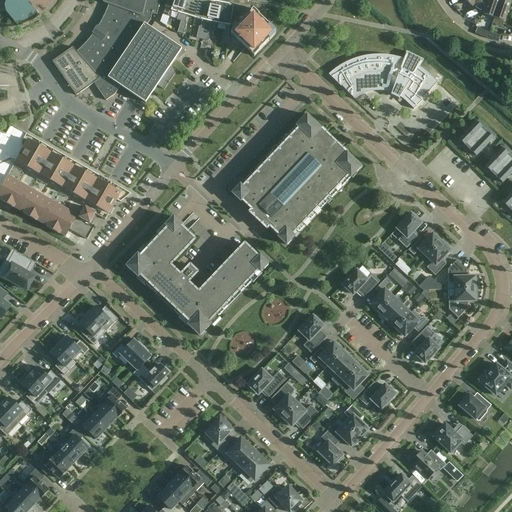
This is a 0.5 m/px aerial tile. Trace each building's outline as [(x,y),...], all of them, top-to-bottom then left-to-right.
[(34,13),(23,0),(9,0),(8,1),(7,6),(8,11),(17,23),(34,13)] [(103,0),(103,3),(108,5),(103,16),(97,27),(99,28),(95,34),(93,33),(86,42),(77,52),(73,47),(52,62),(76,96),(94,83),(106,101),(115,94),(120,86),(145,103),(157,85),(164,90),(176,71),(170,67),(182,49),(146,25),(150,20),(152,14),(157,15),(159,0),(103,0)] [(167,0),(166,4),(167,4),(163,15),(169,17),(171,11),(179,13),(177,20),(181,21),(187,0),(167,0)] [(199,0),(187,0),(181,21),(177,33),(183,35),(186,23),(185,22),(187,16),(194,18),(199,0)] [(196,38),(202,40),(211,1),(208,0),(199,0),(194,18),(202,20),(200,27),(199,26),(196,38)] [(488,0),(487,0),(464,0),(472,7),(473,6),(483,13),(488,0)] [(494,18),(500,0),(487,0),(488,0),(483,13),(483,14),(494,18)] [(503,0),(500,0),(494,18),(504,22),(511,3),(503,0)] [(210,22),(218,24),(222,3),(211,1),(202,40),(208,41),(210,29),(209,29),(210,22)] [(222,3),(218,24),(226,25),(224,32),(223,32),(221,44),(227,45),(233,5),(222,3)] [(254,57),(274,36),(275,35),(275,34),(275,33),(275,32),(275,31),(275,30),(274,29),(270,25),(276,18),(269,10),(268,10),(267,9),(266,9),(265,10),(260,15),(253,9),(239,24),(236,21),(232,20),(231,33),(252,54),(251,54),(254,57)] [(489,32),(477,28),(475,34),(486,39),(489,32)] [(501,36),(489,32),(486,39),(499,42),(501,36)] [(355,100),(355,98),(360,95),(365,93),(371,91),(378,90),(385,91),(392,92),(391,95),(399,99),(400,97),(407,102),(413,108),(414,109),(424,99),(423,98),(438,82),(430,75),(420,67),(423,60),(406,52),(404,59),(394,56),(384,55),(373,55),(363,57),(353,59),(344,64),(336,68),(328,74),(341,87),(342,86),(355,100)] [(240,186),(232,194),(233,195),(241,202),(242,201),(252,210),(251,211),(255,214),(257,213),(265,221),(264,223),(269,227),(279,236),(278,237),(286,245),(294,237),(292,235),(296,231),(298,233),(305,226),(303,223),(307,219),(309,222),(309,221),(316,215),(316,214),(314,212),(318,208),(320,210),(326,203),(327,203),(325,201),(328,197),(331,199),(337,192),(335,190),(339,185),(341,188),(342,187),(351,177),(349,175),(353,171),(355,173),(361,167),(307,116),(301,121),(301,122),(303,124),(299,128),(297,126),(287,136),(289,138),(285,142),(283,140),(277,147),(276,147),(278,149),(275,153),(272,151),(272,152),(266,158),(265,159),(268,161),(264,165),(262,163),(261,163),(255,170),(257,172),(253,176),(251,174),(244,181),(246,183),(242,187),(240,185),(240,186)] [(476,122),(467,131),(476,139),(487,127),(484,125),(482,127),(476,122)] [(0,199),(10,206),(12,206),(13,207),(14,208),(15,208),(17,210),(27,215),(59,159),(62,154),(54,150),(53,149),(43,144),(41,143),(36,140),(35,139),(25,133),(11,125),(5,135),(0,131),(0,199)] [(487,127),(476,139),(485,148),(494,139),(488,133),(490,130),(487,127)] [(462,148),(465,151),(476,139),(467,131),(459,140),(464,145),(462,148)] [(476,139),(465,151),(468,154),(470,151),(476,157),(485,148),(476,139)] [(502,149),(494,158),(502,166),(511,155),(511,152),(510,151),(508,154),(502,149)] [(59,159),(27,215),(43,224),(43,225),(45,226),(46,226),(48,227),(51,229),(57,233),(90,176),(92,172),(89,170),(87,169),(77,163),(76,162),(66,157),(64,156),(62,154),(59,159)] [(511,155),(502,166),(511,174),(511,173),(511,155)] [(488,175),(491,178),(502,166),(494,158),(485,167),(491,172),(488,175)] [(502,166),(491,178),(494,181),(497,178),(502,183),(511,174),(502,166)] [(90,176),(57,233),(65,237),(67,233),(69,230),(87,240),(91,233),(95,226),(92,225),(90,223),(95,215),(97,216),(105,220),(116,200),(117,201),(119,202),(120,203),(122,202),(130,195),(131,194),(130,193),(123,190),(121,189),(112,183),(110,182),(100,176),(99,175),(92,172),(90,176)] [(505,212),(508,215),(511,210),(511,196),(510,195),(502,204),(508,209),(505,212)] [(411,214),(397,229),(403,234),(397,240),(406,249),(417,237),(413,233),(421,224),(418,221),(419,220),(413,214),(412,215),(411,214)] [(195,240),(192,237),(181,226),(182,225),(174,217),(127,267),(200,336),(268,264),(260,257),(259,258),(244,244),(198,293),(188,283),(198,273),(190,265),(180,275),(170,266),(195,240)] [(418,251),(426,259),(442,242),(435,235),(434,236),(432,235),(424,243),(419,239),(408,251),(414,256),(418,251)] [(431,263),(426,268),(435,276),(446,265),(441,260),(450,251),(448,250),(449,248),(442,242),(426,259),(431,263)] [(400,248),(395,253),(399,258),(404,253),(400,248)] [(10,264),(3,277),(7,280),(26,290),(34,277),(29,274),(26,273),(32,262),(14,251),(7,263),(10,264)] [(396,258),(391,253),(387,257),(392,262),(396,258)] [(448,270),(448,283),(448,290),(453,290),(477,289),(477,279),(475,279),(475,277),(467,277),(467,275),(467,274),(467,273),(466,272),(467,271),(456,261),(448,270)] [(366,280),(357,271),(343,285),(344,286),(342,288),(349,294),(350,292),(353,295),(357,291),(364,298),(380,282),(372,274),(366,280)] [(385,289),(390,284),(385,279),(377,288),(382,292),(370,304),(372,306),(371,307),(377,313),(393,296),(385,289)] [(411,295),(416,290),(410,285),(405,290),(411,295)] [(0,319),(1,320),(12,306),(3,300),(8,294),(0,287),(0,319)] [(449,297),(449,310),(458,319),(468,308),(467,307),(467,306),(468,306),(468,305),(468,304),(468,301),(475,301),(475,299),(477,299),(477,289),(453,290),(454,297),(449,297)] [(418,293),(412,299),(418,304),(424,298),(418,293)] [(393,296),(377,313),(383,319),(384,317),(387,321),(402,305),(393,296)] [(389,325),(396,331),(414,311),(413,310),(411,313),(406,309),(411,303),(407,300),(402,305),(387,321),(391,324),(389,325)] [(91,309),(87,314),(102,329),(106,332),(118,319),(105,307),(101,311),(96,307),(92,310),(91,309)] [(422,318),(414,311),(396,331),(402,337),(403,335),(405,337),(413,328),(418,332),(429,321),(424,316),(422,318)] [(439,312),(435,316),(440,320),(444,316),(439,312)] [(83,320),(80,324),(85,328),(80,333),(93,345),(98,340),(106,332),(102,329),(87,314),(82,319),(83,320)] [(450,315),(447,318),(453,324),(456,321),(450,315)] [(303,346),(311,354),(327,337),(319,330),(323,326),(320,324),(321,322),(315,316),(314,318),(313,317),(299,331),(309,341),(303,346)] [(427,327),(411,343),(418,350),(415,354),(419,357),(417,359),(423,364),(424,363),(425,363),(439,349),(429,340),(435,334),(427,327)] [(57,344),(73,359),(81,351),(84,355),(89,350),(80,341),(75,345),(67,337),(63,341),(62,339),(57,344)] [(120,355),(128,363),(143,347),(139,342),(137,344),(134,340),(125,349),(121,345),(112,354),(117,359),(120,355)] [(66,367),(73,359),(57,344),(53,349),(54,350),(51,354),(59,362),(55,367),(65,376),(69,371),(66,367)] [(324,369),(327,366),(343,350),(336,344),(335,345),(333,344),(325,353),(320,348),(310,359),(315,364),(317,362),(324,369)] [(133,374),(138,379),(147,369),(143,365),(151,356),(147,353),(148,352),(143,347),(128,363),(136,370),(133,374)] [(327,366),(332,371),(329,374),(333,378),(337,375),(351,360),(348,357),(349,356),(343,350),(327,366)] [(298,356),(292,362),(299,368),(304,362),(298,356)] [(351,360),(337,375),(346,383),(361,367),(355,361),(354,363),(351,360)] [(488,389),(486,390),(493,396),(494,394),(495,395),(505,384),(511,389),(511,387),(511,366),(506,361),(500,368),(495,364),(486,375),(485,374),(479,380),(481,381),(480,382),(488,389)] [(304,362),(299,368),(306,375),(312,369),(304,362)] [(147,369),(138,379),(152,392),(159,384),(161,385),(166,380),(164,379),(170,372),(165,367),(164,369),(160,365),(155,370),(154,370),(151,373),(147,369)] [(29,375),(48,393),(60,380),(51,371),(47,376),(38,367),(34,371),(33,370),(29,375)] [(346,383),(349,387),(344,392),(353,401),(358,395),(364,390),(359,385),(367,376),(366,374),(367,373),(361,367),(346,383)] [(272,380),(262,371),(248,385),(249,386),(248,387),(254,393),(255,392),(258,395),(262,391),(269,398),(286,380),(279,372),(272,380)] [(36,406),(48,393),(29,375),(24,380),(25,381),(22,385),(30,393),(26,397),(36,406)] [(318,377),(313,382),(322,390),(326,385),(318,377)] [(95,382),(89,389),(94,394),(100,387),(95,382)] [(374,382),(358,399),(366,406),(371,400),(381,409),(395,395),(394,394),(395,393),(390,387),(389,389),(385,385),(381,389),(374,382)] [(294,391),(286,383),(271,399),(278,406),(274,410),(276,412),(275,413),(282,420),(298,403),(290,396),(294,391)] [(79,384),(74,388),(79,393),(84,388),(79,384)] [(100,401),(104,405),(118,417),(126,409),(117,401),(122,396),(113,388),(100,401)] [(88,389),(84,394),(89,399),(94,394),(88,389)] [(320,394),(315,400),(324,407),(329,402),(320,394)] [(468,396),(458,407),(474,421),(484,409),(487,412),(491,407),(479,397),(475,402),(468,396)] [(82,397),(76,403),(80,407),(86,401),(82,397)] [(0,404),(0,405),(19,424),(31,411),(22,402),(18,406),(9,398),(5,401),(4,400),(0,404)] [(298,403),(282,420),(289,427),(290,425),(292,427),(295,423),(303,430),(318,414),(310,407),(306,411),(298,403)] [(0,430),(7,436),(19,424),(0,405),(0,430)] [(118,417),(104,405),(98,411),(111,424),(118,417)] [(349,419),(344,424),(361,440),(367,433),(366,431),(368,429),(359,421),(364,416),(352,406),(344,414),(349,419)] [(328,408),(324,412),(329,416),(333,412),(328,408)] [(61,414),(70,422),(74,417),(66,409),(61,414)] [(111,424),(98,411),(91,418),(105,431),(111,424)] [(75,428),(84,436),(88,431),(97,440),(105,431),(91,418),(88,414),(75,428)] [(504,414),(500,418),(506,422),(509,418),(504,414)] [(316,421),(311,427),(316,432),(321,426),(316,421)] [(218,422),(200,440),(216,456),(225,447),(219,442),(228,433),(227,431),(227,428),(226,426),(224,425),(221,426),(218,422)] [(334,424),(326,432),(338,443),(343,438),(351,447),(353,445),(354,446),(361,440),(344,424),(339,429),(334,424)] [(438,430),(433,435),(434,436),(433,437),(450,453),(456,446),(458,447),(463,442),(465,445),(473,437),(462,427),(455,434),(445,425),(439,431),(438,430)] [(51,428),(44,436),(48,440),(55,432),(51,428)] [(63,441),(66,444),(80,457),(88,448),(80,440),(84,436),(75,428),(63,441)] [(338,443),(326,432),(319,440),(324,446),(318,452),(319,453),(318,454),(323,460),(325,458),(333,466),(334,465),(335,466),(341,460),(340,459),(343,456),(334,448),(338,443)] [(31,435),(26,440),(31,444),(35,440),(31,435)] [(44,436),(37,443),(41,447),(48,440),(44,436)] [(482,441),(477,447),(483,452),(488,446),(486,445),(488,443),(485,441),(484,443),(482,441)] [(216,456),(231,470),(248,452),(238,442),(229,451),(225,447),(216,456)] [(80,457),(66,444),(60,451),(74,464),(80,457)] [(31,451),(27,455),(31,459),(35,455),(31,451)] [(74,464),(60,451),(54,458),(67,470),(74,464)] [(415,456),(409,462),(427,479),(438,468),(440,470),(445,465),(431,451),(426,456),(422,452),(416,458),(415,456)] [(248,452),(231,470),(238,477),(256,458),(248,452)] [(67,470),(54,458),(50,454),(38,467),(46,475),(50,471),(59,479),(67,470)] [(200,455),(195,461),(203,469),(209,463),(200,455)] [(238,477),(248,486),(265,468),(256,458),(238,477)] [(449,462),(443,469),(450,475),(456,481),(457,482),(463,476),(462,474),(456,469),(449,462)] [(179,475),(196,491),(204,484),(207,486),(211,482),(200,471),(195,475),(187,467),(179,475)] [(23,482),(27,486),(40,499),(49,490),(40,482),(44,478),(35,469),(23,482)] [(4,478),(8,481),(14,474),(11,471),(4,478)] [(179,475),(172,482),(189,499),(196,491),(179,475)] [(225,475),(218,484),(223,488),(231,480),(225,475)] [(396,481),(384,493),(393,502),(401,494),(407,500),(421,486),(413,477),(408,482),(401,475),(400,477),(399,476),(395,480),(396,481)] [(189,499),(172,482),(165,489),(179,502),(183,506),(189,499)] [(232,483),(227,489),(238,501),(244,494),(232,483)] [(263,485),(258,490),(262,495),(267,490),(263,485)] [(40,499),(27,486),(20,493),(34,506),(40,499)] [(278,490),(268,499),(277,509),(282,504),(289,511),(291,511),(292,511),(294,511),(296,510),(297,508),(297,506),(304,500),(303,500),(302,499),(300,498),(298,497),(297,496),(288,487),(281,494),(278,490)] [(166,506),(162,510),(163,511),(173,511),(171,510),(179,502),(165,489),(157,498),(166,506)] [(227,490),(220,496),(225,501),(231,495),(227,490)] [(27,511),(34,506),(20,493),(14,499),(27,511)] [(27,511),(14,499),(10,496),(0,506),(0,511),(1,511),(27,511)] [(225,502),(220,497),(216,501),(221,507),(225,502)] [(396,511),(381,498),(374,505),(381,511),(396,511)] [(272,511),(275,510),(266,501),(256,510),(258,511),(272,511)] [(220,511),(213,503),(208,508),(211,511),(220,511)]
